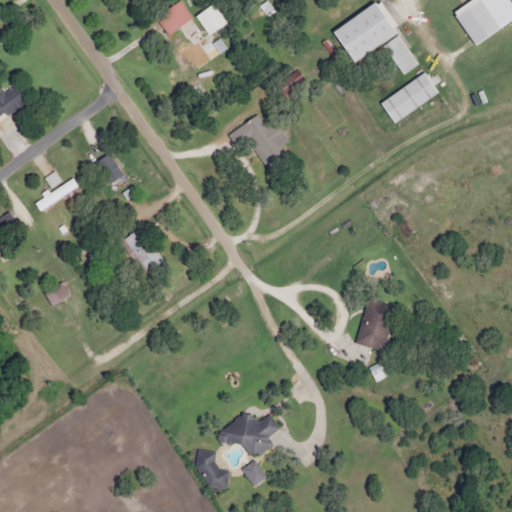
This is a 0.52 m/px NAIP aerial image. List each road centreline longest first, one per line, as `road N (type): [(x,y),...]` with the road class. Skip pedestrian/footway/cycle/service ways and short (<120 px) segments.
road 1 (residential): [(265,237),(224,235),(60,0)]
road 2 (residential): [(118,86),(0,173)]
